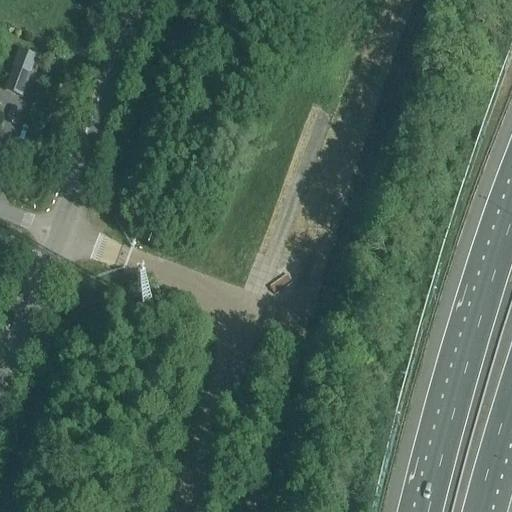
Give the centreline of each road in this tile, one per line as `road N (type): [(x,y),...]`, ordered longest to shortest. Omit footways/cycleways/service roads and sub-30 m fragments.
road 1 (unclassified): [(61,234),(256,310),(366,8)]
road 2 (motorway): [(511,210),(430,511)]
road 3 (unclassified): [(61,234),(148,0)]
road 4 (unclassified): [(0,395),(61,234)]
road 5 (motorway): [(477,511),(511,387)]
